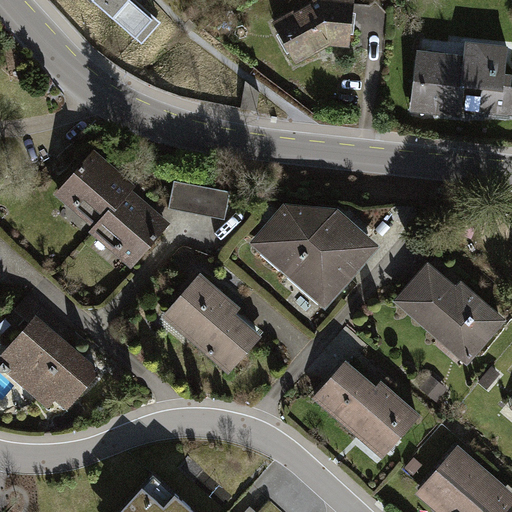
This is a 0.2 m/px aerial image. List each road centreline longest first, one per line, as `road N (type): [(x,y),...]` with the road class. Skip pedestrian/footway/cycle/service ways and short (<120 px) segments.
road 1 (secondary): [(511,175),(314,156),(145,121),(92,89),(5,0)]
road 2 (residential): [(358,511),(288,451),(211,421),(171,423),(45,458),(0,452)]
